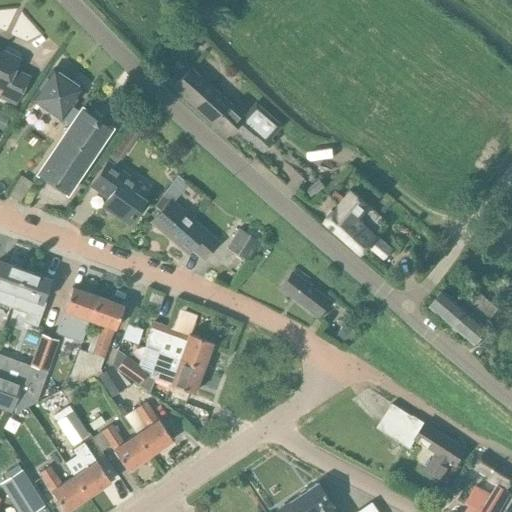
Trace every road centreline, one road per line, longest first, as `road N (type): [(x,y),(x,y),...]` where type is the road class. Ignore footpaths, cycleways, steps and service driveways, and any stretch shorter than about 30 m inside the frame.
road 1 (unclassified): [(511,399),(168,102),(68,0)]
road 2 (residential): [(272,428),(322,392),(328,354),(271,322),(0,222)]
road 3 (residential): [(435,511),(272,428)]
road 4 (track): [(407,312),(511,170)]
road 5 (residential): [(148,511),(272,428)]
